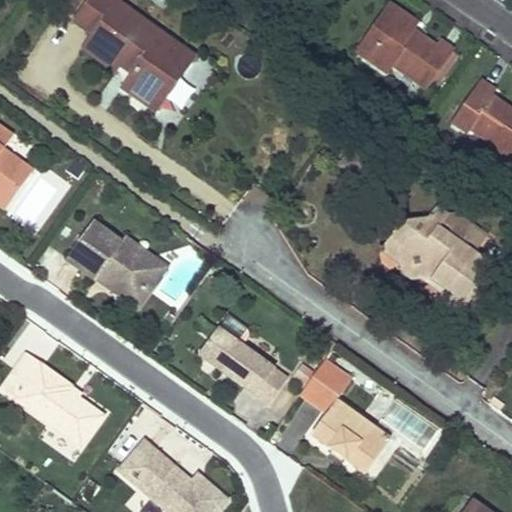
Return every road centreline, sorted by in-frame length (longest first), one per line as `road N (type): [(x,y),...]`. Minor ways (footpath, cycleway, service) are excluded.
road 1 (residential): [(0,274),(243,450),(273,511)]
road 2 (residential): [(264,283),(511,446)]
